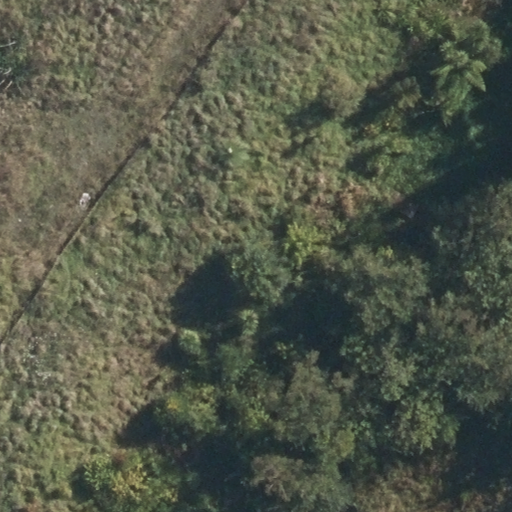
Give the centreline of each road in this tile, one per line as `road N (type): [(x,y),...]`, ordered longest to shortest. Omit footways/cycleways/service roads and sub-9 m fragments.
road 1 (secondary): [(511,276),(247,314),(0,307)]
road 2 (secondary): [(0,193),(332,192),(511,166)]
